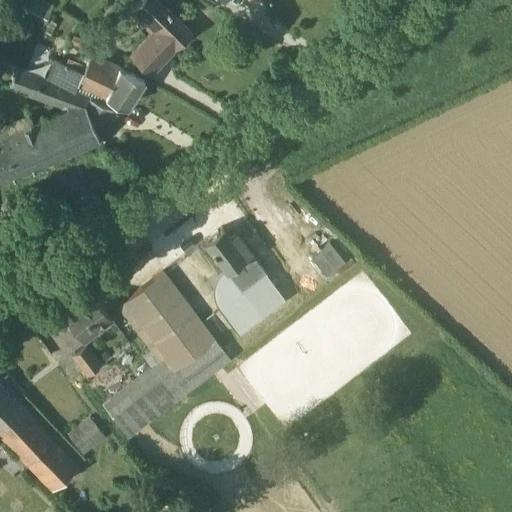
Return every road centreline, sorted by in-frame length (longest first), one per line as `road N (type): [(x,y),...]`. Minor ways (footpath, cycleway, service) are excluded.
road 1 (residential): [(185,182),(418,0)]
road 2 (residential): [(0,339),(159,212),(185,182)]
road 3 (residential): [(0,277),(185,182)]
